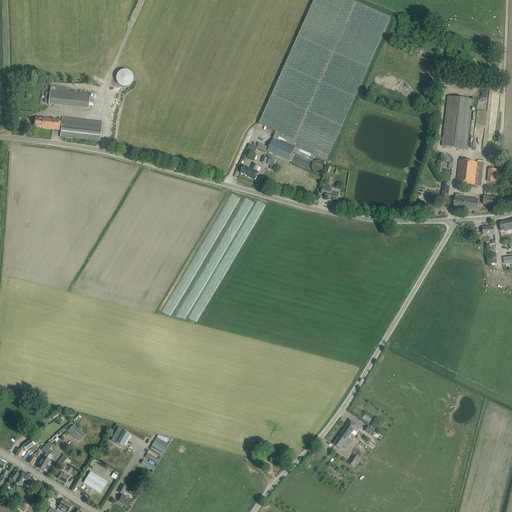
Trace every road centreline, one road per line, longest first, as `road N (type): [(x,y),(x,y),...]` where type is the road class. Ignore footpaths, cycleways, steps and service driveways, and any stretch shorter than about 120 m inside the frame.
road 1 (unclassified): [(451,220),(347,218),(123,158),(0,138)]
road 2 (unclassified): [(252,511),(344,403),(451,220)]
